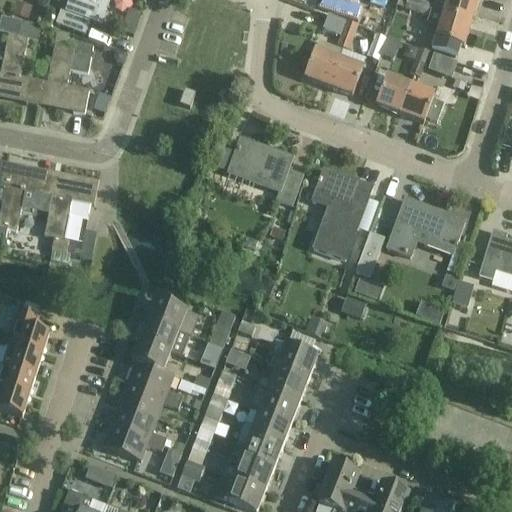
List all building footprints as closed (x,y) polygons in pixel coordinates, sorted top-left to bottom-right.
[(70,0),(65,14),(60,12),(55,26),(84,37),(89,24),(100,27),(109,0),(70,0)] [(405,12),(418,16),(420,10),(418,9),(420,2),(413,0),(407,0),(406,6),(405,12)] [(465,0),(448,0),(443,18),(471,26),(478,4),(465,0)] [(429,20),(431,14),(433,6),(420,2),(418,9),(420,10),(418,16),(429,20)] [(431,14),(429,20),(427,26),(439,30),(432,53),(457,61),(460,50),(463,51),(471,26),(443,18),(431,14)] [(325,32),(342,39),(342,38),(347,40),(348,38),(353,40),(357,29),(330,18),(325,32)] [(21,25),(18,41),(27,43),(37,45),(41,29),(21,25)] [(348,53),(353,40),(348,38),(347,40),(342,38),(342,39),(338,49),(348,53)] [(0,98),(26,103),(25,107),(37,109),(37,106),(41,86),(19,81),(27,43),(18,41),(8,39),(0,77),(0,98)] [(381,59),(394,64),(401,45),(388,41),(381,59)] [(65,90),(69,73),(87,77),(93,50),(75,46),(73,52),(54,48),(46,87),(41,86),(37,106),(73,113),(73,116),(84,118),(89,95),(65,90)] [(413,65),(419,67),(420,65),(425,67),(429,56),(417,52),(413,65)] [(305,82),(328,90),(339,62),(316,54),(305,82)] [(455,65),(433,57),(427,72),(450,80),(455,65)] [(363,72),(339,62),(328,90),(352,100),(363,72)] [(421,79),(424,68),(425,67),(420,65),(419,67),(413,65),(409,75),(421,79)] [(376,109),(400,118),(410,90),(387,82),(376,109)] [(434,99),(410,90),(400,118),(423,127),(426,121),(438,125),(444,106),(433,102),(434,99)] [(196,97),(185,93),(180,108),(191,111),(196,97)] [(229,177),(278,195),(275,204),(291,210),(302,178),(289,173),(293,161),(242,142),(229,177)] [(38,178),(3,171),(0,185),(0,191),(4,192),(1,205),(0,212),(0,231),(0,232),(14,234),(16,235),(24,197),(45,201),(49,180),(50,176),(39,174),(38,178)] [(345,264),(372,190),(324,173),(313,205),(328,210),(312,252),(345,264)] [(54,242),(51,254),(65,258),(68,244),(62,243),(70,205),(93,210),(97,186),(86,183),(85,188),(49,180),(45,201),(51,202),(43,240),(54,242)] [(452,259),(465,225),(406,203),(387,253),(410,262),(417,245),(452,259)] [(91,264),(97,237),(84,234),(79,261),(91,264)] [(511,244),(507,243),(508,239),(495,235),(480,280),(494,284),(497,275),(511,280),(511,244)] [(354,277),(369,282),(383,242),(368,237),(354,277)] [(382,291),(359,282),(354,295),(378,304),(382,291)] [(473,289),(458,285),(452,306),(467,310),(473,289)] [(156,302),(148,323),(178,335),(186,314),(156,302)] [(442,315),(418,310),(416,320),(440,325),(442,315)] [(0,346),(8,349),(8,348),(41,358),(47,337),(33,332),(37,320),(16,313),(11,328),(14,329),(11,339),(0,335),(0,346)] [(305,334),(321,340),(326,327),(311,321),(305,334)] [(148,323),(140,343),(171,355),(181,359),(189,340),(178,335),(148,323)] [(241,325),(237,335),(251,341),(255,330),(241,325)] [(212,337),(208,348),(221,353),(225,343),(212,337)] [(140,343),(132,364),(135,365),(136,364),(162,375),(163,374),(171,355),(140,343)] [(276,370),(309,382),(318,360),(277,344),(274,352),(282,356),(276,370)] [(8,348),(8,349),(2,369),(34,379),(41,358),(8,348)] [(226,363),(226,364),(233,367),(238,355),(230,352),(226,363)] [(205,357),(201,367),(214,372),(218,362),(205,357)] [(136,365),(127,387),(180,408),(183,400),(168,394),(174,379),(163,374),(162,375),(136,364),(135,365),(132,364),(136,365)] [(201,367),(193,388),(206,393),(214,372),(201,367)] [(2,369),(0,374),(0,391),(28,400),(34,379),(2,369)] [(263,381),(260,389),(300,404),(309,382),(276,370),(271,384),(263,381)] [(221,375),(217,386),(232,391),(236,381),(221,375)] [(127,387),(119,408),(157,423),(163,407),(178,413),(180,408),(127,387)] [(291,427),(300,404),(260,389),(256,397),(264,400),(259,415),(291,427)] [(0,413),(22,420),(28,400),(0,391),(0,413)] [(227,402),(212,397),(208,408),(223,413),(227,402)] [(119,408),(111,429),(164,449),(167,443),(152,437),(157,423),(119,408)] [(511,456),(511,423),(458,409),(454,425),(448,447),(510,463),(511,456)] [(245,426),(242,434),(283,449),(291,427),(259,415),(253,429),(245,426)] [(204,419),(199,430),(213,436),(218,424),(204,419)] [(164,449),(111,429),(103,450),(141,465),(147,449),(162,455),(164,449)] [(274,472),(283,449),(242,434),(239,442),(247,445),(241,459),(274,472)] [(209,447),(195,442),(191,453),(205,458),(209,447)] [(228,470),(225,478),(265,494),(274,472),(241,459),(236,474),(228,470)] [(188,465),(182,480),(198,486),(204,472),(188,465)] [(111,493),(116,481),(83,466),(78,478),(111,493)] [(357,511),(361,503),(350,498),(358,476),(332,466),(317,505),(334,511),(333,511),(357,511)] [(225,478),(224,479),(222,478),(213,501),(224,505),(242,511),(258,511),(265,494),(225,478)] [(401,511),(408,495),(382,485),(373,508),(361,503),(357,511),(401,511)] [(88,511),(92,503),(69,494),(61,511),(88,511)] [(451,511),(426,502),(422,511),(451,511)]
